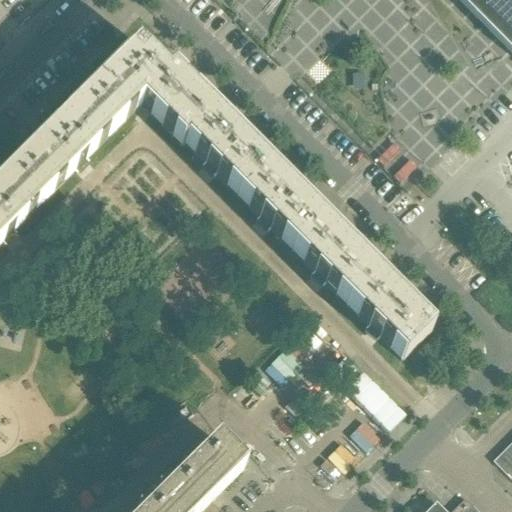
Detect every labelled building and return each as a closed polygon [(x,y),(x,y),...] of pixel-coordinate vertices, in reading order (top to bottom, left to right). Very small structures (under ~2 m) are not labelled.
[(511,0),(454,0),(511,58),(511,0)] [(136,48),(79,105),(110,134),(139,105),(179,144),(209,114),(170,74),(169,74),(166,78),(154,67),(136,48),(136,49),(136,48)] [(79,105),(8,175),(38,205),(110,134),(79,105)] [(265,169),(209,114),(179,144),(181,146),(182,147),(184,144),(237,197),(265,169)] [(318,223),(265,169),(237,197),(290,251),(318,223)] [(8,175),(0,183),(0,243),(38,205),(8,175)] [(372,276),(318,223),(290,251),(344,304),(372,276)] [(429,334),(372,276),(344,304),(401,362),(429,334)] [(215,443),(158,500),(169,511),(202,511),(243,471),(215,443)] [(511,466),(511,449),(510,447),(501,456),(511,466)] [(509,482),(511,478),(511,466),(501,456),(492,464),(509,482)] [(169,511),(158,500),(146,511),(169,511)] [(464,502),(453,511),(470,511),(472,510),(464,502)]
